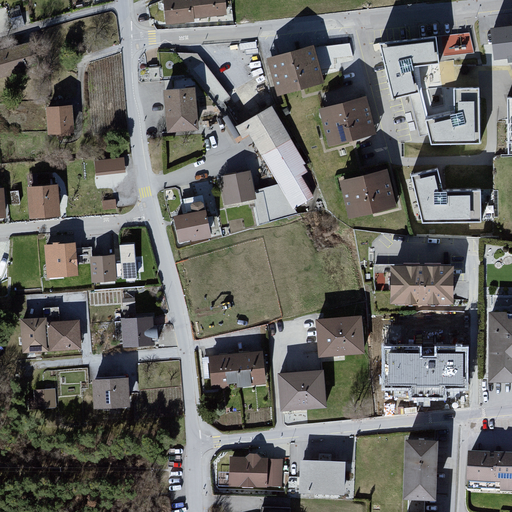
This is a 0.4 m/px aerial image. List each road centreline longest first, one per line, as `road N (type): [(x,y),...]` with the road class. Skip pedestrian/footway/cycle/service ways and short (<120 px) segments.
road 1 (residential): [(126,41),(511,3)]
road 2 (residential): [(203,447),(511,418)]
road 3 (residential): [(148,215),(203,447)]
road 4 (residential): [(126,41),(148,215)]
road 5 (residential): [(148,215),(0,227)]
